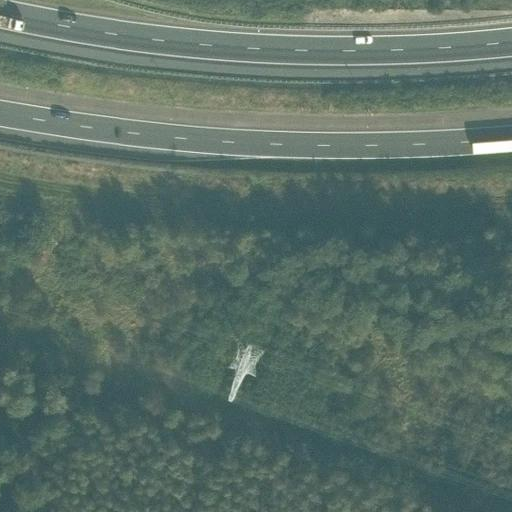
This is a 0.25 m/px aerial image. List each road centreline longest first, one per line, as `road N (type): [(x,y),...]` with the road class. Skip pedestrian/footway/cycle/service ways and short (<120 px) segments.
road 1 (track): [(0,333),(441,473),(511,505)]
road 2 (motorway): [(0,15),(275,51),(511,44)]
road 3 (trunk): [(0,115),(251,144),(511,140)]
road 4 (track): [(0,176),(216,196),(424,204),(511,198)]
